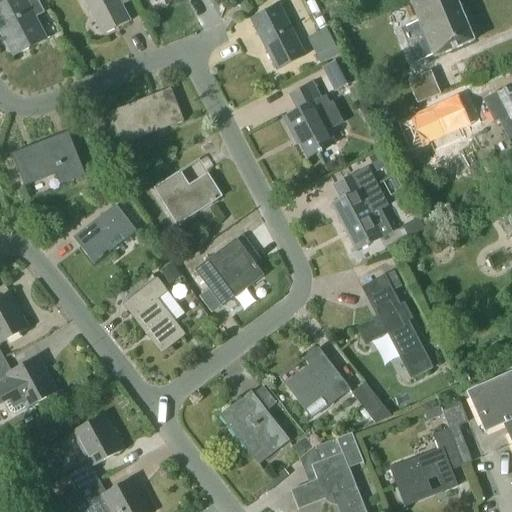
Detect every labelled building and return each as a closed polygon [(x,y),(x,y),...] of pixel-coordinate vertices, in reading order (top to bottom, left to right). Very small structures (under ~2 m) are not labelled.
[(35,17),(44,12),(37,0),(32,0),(27,3),(25,0),(11,0),(0,6),(0,31),(13,56),(46,39),(35,17)] [(82,0),(101,37),(130,22),(119,0),(82,0)] [(401,28),(416,62),(421,75),(407,80),(417,104),(440,94),(426,58),(433,55),(434,58),(474,41),(456,0),(411,0),(410,1),(418,21),(401,28)] [(277,70),(305,56),(279,5),(251,20),(277,70)] [(321,46),(314,49),(321,63),(339,54),(332,40),(326,29),(315,34),(321,46)] [(323,68),(334,91),(354,81),(342,58),(323,68)] [(335,144),(328,131),(344,123),(333,102),(329,103),(325,96),(321,98),(314,84),(290,96),(298,111),(284,118),(293,135),(295,134),(308,158),(335,144)] [(171,90),(153,97),(111,114),(123,143),(183,119),(171,90)] [(483,120),(468,90),(400,124),(401,125),(404,123),(419,152),(415,153),(415,154),(438,143),(438,141),(434,144),(438,132),(453,124),(465,128),(460,130),(462,131),(483,120)] [(511,96),(510,97),(506,90),(483,101),(495,123),(499,121),(511,145),(511,96)] [(11,156),(23,187),(56,173),(61,186),(84,176),(66,133),(11,156)] [(369,158),(376,171),(389,164),(382,151),(369,158)] [(384,238),(372,216),(388,208),(368,169),(334,186),(341,201),(332,205),(357,252),(384,238)] [(178,226),(223,196),(208,174),(189,186),(180,171),(154,189),(178,226)] [(125,240),(136,232),(116,206),(73,239),(94,265),(115,248),(110,242),(120,234),(125,240)] [(511,209),(498,216),(509,240),(511,238),(511,209)] [(422,228),(416,216),(404,221),(411,234),(422,228)] [(222,306),(263,276),(236,240),(195,271),(222,306)] [(402,306),(393,290),(402,286),(394,272),(386,276),(385,276),(362,288),(368,300),(373,297),(382,315),(356,329),(365,345),(390,332),(415,379),(434,370),(410,323),(414,321),(405,305),(402,306)] [(162,353),(184,335),(156,300),(167,292),(157,280),(129,302),(139,314),(134,318),(162,353)] [(0,360),(4,358),(0,350),(0,345),(29,329),(10,293),(0,298),(0,360)] [(329,407),(350,390),(318,349),(305,359),(311,366),(285,386),(304,411),(322,397),(329,407)] [(12,372),(4,358),(0,360),(0,404),(5,402),(10,412),(15,413),(26,407),(27,409),(58,392),(39,357),(12,372)] [(504,425),(511,443),(511,445),(509,447),(511,454),(511,371),(466,392),(485,434),(504,425)] [(352,392),(376,422),(391,417),(364,383),(352,392)] [(259,466),(290,441),(252,392),(220,417),(259,466)] [(441,404),(463,463),(464,465),(472,462),(459,426),(467,423),(458,398),(441,404)] [(78,492),(99,480),(92,467),(124,450),(105,414),(73,432),(90,462),(69,474),(78,491),(78,492)] [(433,435),(439,450),(391,469),(406,508),(458,487),(451,471),(464,466),(449,429),(433,435)] [(298,509),(325,499),(340,504),(342,511),(364,511),(347,470),(364,464),(352,434),(315,448),(300,460),(309,484),(291,492),(298,509)] [(306,438),(292,448),(299,457),(313,447),(306,438)] [(107,494),(99,480),(78,492),(78,491),(70,495),(79,511),(151,511),(134,479),(107,494)]
